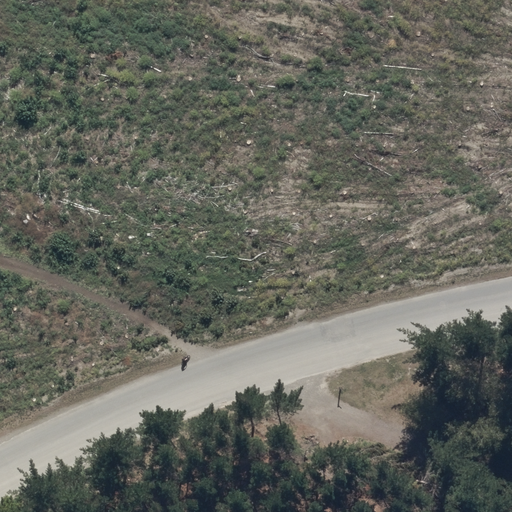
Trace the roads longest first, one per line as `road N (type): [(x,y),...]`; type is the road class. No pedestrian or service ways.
road 1 (unclassified): [(0,480),(143,412),(256,371),(511,307)]
road 2 (track): [(256,371),(511,490)]
